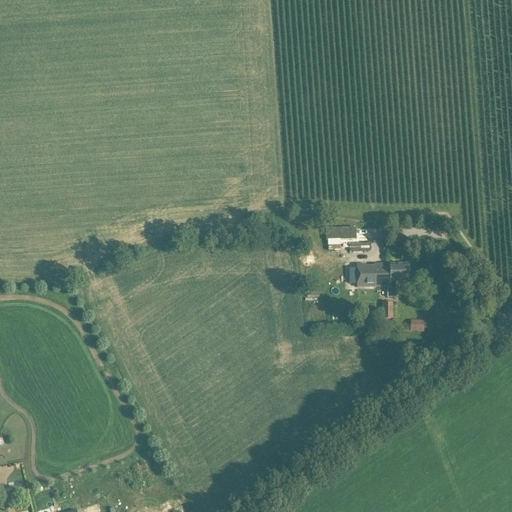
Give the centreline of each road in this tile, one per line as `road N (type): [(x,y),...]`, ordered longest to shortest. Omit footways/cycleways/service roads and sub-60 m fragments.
road 1 (unclassified): [(509,332),(255,511)]
road 2 (unclassified): [(509,332),(443,234),(416,234)]
road 3 (unknown): [(511,493),(416,397)]
